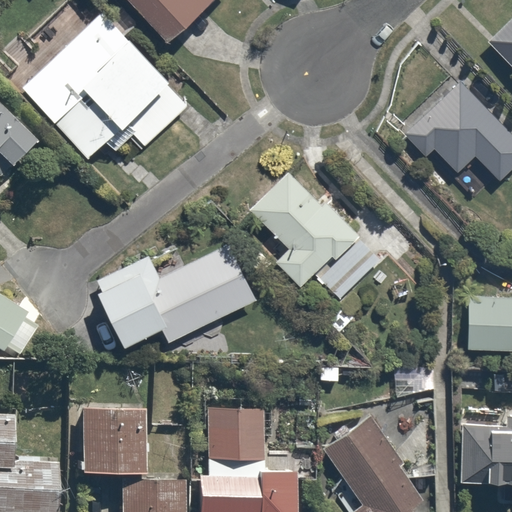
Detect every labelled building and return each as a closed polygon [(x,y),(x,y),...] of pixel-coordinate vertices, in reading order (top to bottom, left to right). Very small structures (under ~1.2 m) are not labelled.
[(133,0),(177,41),(215,0),(133,0)] [(194,99),(105,7),(23,86),(95,160),(127,129),(145,147),(194,99)] [(511,16),(490,39),(511,60),(511,16)] [(511,128),(460,77),(405,132),(429,157),(434,152),(456,174),(478,153),(509,184),(511,181),(511,128)] [(38,141),(0,101),(0,157),(10,168),(38,141)] [(332,194),(325,201),(292,167),(249,208),(286,246),(274,258),(305,290),(317,278),(339,301),(381,260),(360,237),(367,230),(332,194)] [(163,327),(168,339),(261,296),(231,230),(154,266),(150,257),(100,281),(129,343),(163,327)] [(511,291),(473,290),(471,346),(511,347),(511,291)] [(0,292),(0,349),(2,351),(28,309),(0,292)] [(140,409),(80,406),(77,471),(137,474),(140,409)] [(265,409),(205,408),(204,472),(196,472),(195,511),(295,511),(296,451),(264,451),(265,409)] [(402,457),(368,411),(321,445),(360,499),(347,508),(350,511),(418,511),(409,499),(419,491),(397,460),(402,457)] [(0,413),(0,511),(54,511),(58,460),(9,457),(12,414),(0,413)] [(511,425),(462,424),(461,480),(511,481),(511,425)] [(184,511),(185,482),(121,480),(119,511),(184,511)]
